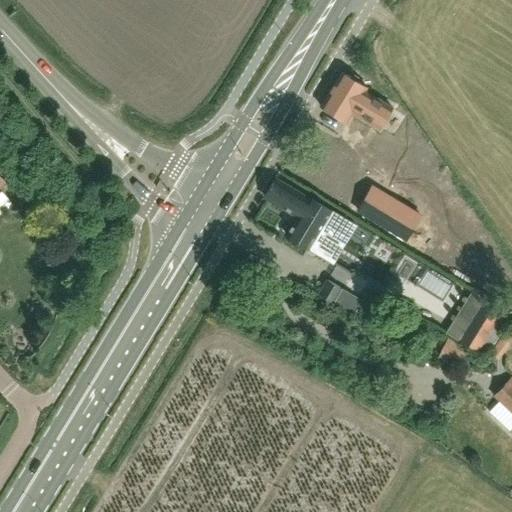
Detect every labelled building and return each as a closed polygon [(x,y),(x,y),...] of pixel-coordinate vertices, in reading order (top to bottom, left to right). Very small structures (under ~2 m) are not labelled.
[(391,107),(363,91),(365,87),(339,72),(319,106),(345,122),(351,111),(379,128),(391,107)] [(361,163),(390,181),(400,164),(371,146),(361,163)] [(330,210),(329,211),(309,199),(309,200),(275,180),(264,197),(297,217),(285,236),(307,249),(320,227),(341,240),(351,223),(330,210)] [(372,187),(357,210),(405,240),(420,216),(372,187)] [(326,281),(317,295),(331,303),(339,288),(326,281)] [(495,322),(477,311),(463,332),(482,344),(495,322)] [(450,339),(442,355),(462,364),(469,348),(450,339)] [(511,379),(498,395),(511,408),(511,379)]
